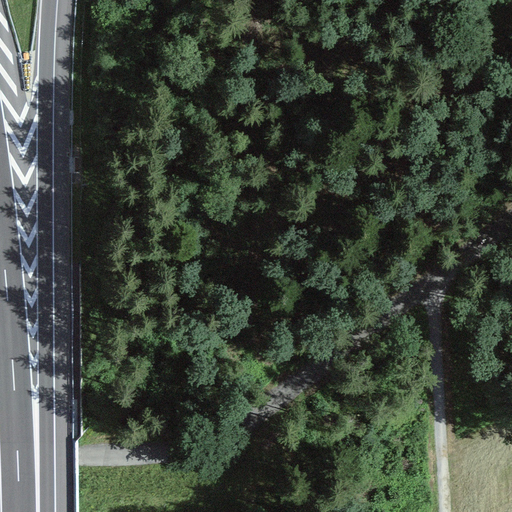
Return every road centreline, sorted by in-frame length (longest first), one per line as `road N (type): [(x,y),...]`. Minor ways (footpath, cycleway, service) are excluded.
road 1 (motorway): [(51,511),(52,0)]
road 2 (unclassified): [(511,219),(256,415),(222,436),(161,451)]
road 3 (motorway): [(18,511),(0,228)]
road 4 (track): [(444,511),(433,280)]
road 5 (unclassified): [(0,458),(161,451)]
